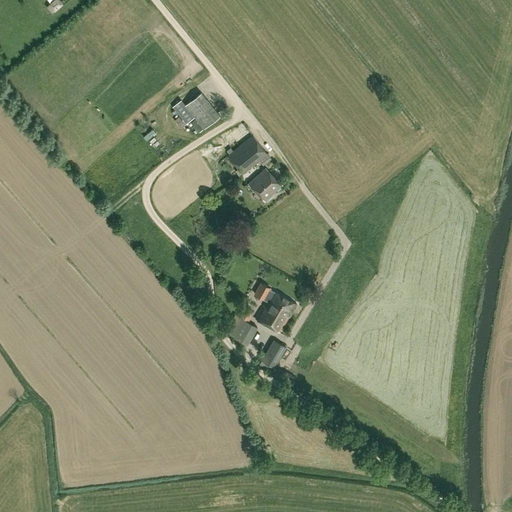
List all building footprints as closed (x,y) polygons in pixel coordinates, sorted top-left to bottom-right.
[(52,11),(62,3),(59,0),(53,0),(48,5),(52,11)] [(220,115),(201,91),(186,103),(182,98),(173,105),(187,122),(194,117),(204,129),(220,115)] [(267,153),(252,134),(228,154),(243,173),(267,153)] [(282,184),(265,167),(248,183),(265,200),(282,184)] [(256,318),(280,332),(296,303),(261,283),(255,293),(263,297),(264,295),(268,297),(256,318)] [(229,334),(247,344),(257,326),(247,321),(253,311),(245,307),(229,334)] [(272,366),(285,346),(274,339),(266,353),(261,350),(257,357),(272,366)] [(274,368),(272,366),(262,360),(259,364),(272,372),(274,368)]
